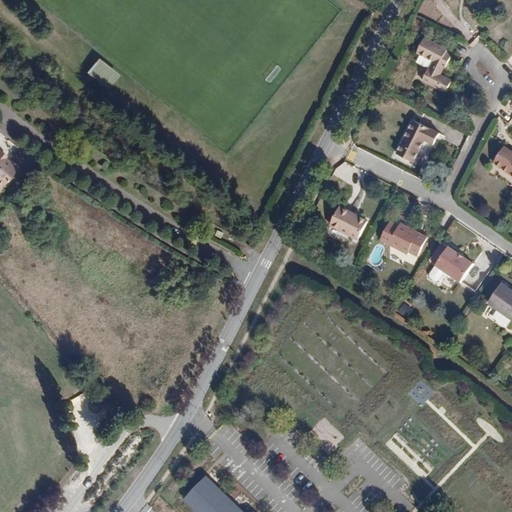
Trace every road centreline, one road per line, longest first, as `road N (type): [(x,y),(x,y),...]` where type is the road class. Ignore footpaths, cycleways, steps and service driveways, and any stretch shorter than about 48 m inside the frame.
road 1 (tertiary): [(116,511),(176,433),(323,141)]
road 2 (track): [(345,0),(340,30),(239,161),(224,162),(122,79)]
road 3 (residential): [(0,112),(195,245)]
road 4 (tertiary): [(323,141),(394,0)]
road 5 (residential): [(323,141),(445,205)]
